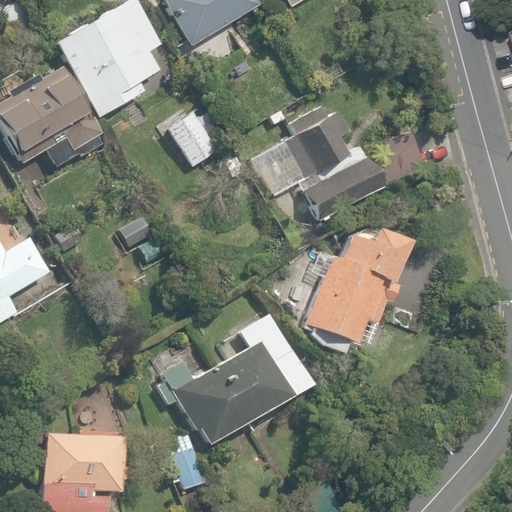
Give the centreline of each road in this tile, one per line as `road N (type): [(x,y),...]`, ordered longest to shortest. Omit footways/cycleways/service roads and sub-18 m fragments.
road 1 (residential): [(511,210),(454,0)]
road 2 (residential): [(423,511),(511,393)]
